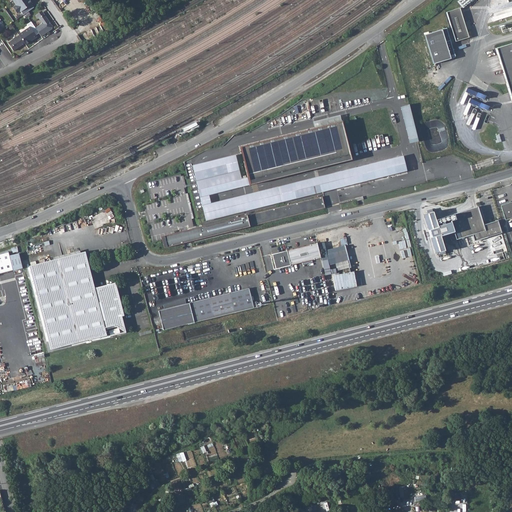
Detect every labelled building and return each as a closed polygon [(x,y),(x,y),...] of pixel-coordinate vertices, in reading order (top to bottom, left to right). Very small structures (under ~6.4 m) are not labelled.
[(14,0),(13,1),(15,5),(12,7),(17,13),(20,11),(23,15),(25,14),(28,11),(33,8),(31,4),(28,0),(14,0)] [(496,20),(511,15),(511,8),(494,14),(496,20)] [(460,9),(447,14),(456,43),(470,39),(460,9)] [(52,26),(43,14),(38,18),(41,22),(41,24),(35,28),(41,36),(51,29),(52,26)] [(455,55),(446,26),(423,34),(433,63),(455,55)] [(29,27),(22,31),(23,32),(19,35),(24,43),(25,44),(36,37),(29,27)] [(24,43),(19,35),(7,43),(13,51),(24,43)] [(511,48),(495,54),(511,104),(511,48)] [(467,89),(466,93),(485,99),(486,95),(467,89)] [(410,104),(401,107),(409,143),(419,141),(410,104)] [(182,136),(199,126),(196,121),(179,130),(182,136)] [(249,183),(351,158),(341,122),(240,147),(249,183)] [(192,229),(195,240),(325,208),(322,197),(192,229)] [(505,223),(511,221),(511,204),(501,208),(505,223)] [(482,227),(477,209),(441,219),(439,216),(427,219),(435,247),(471,237),(473,243),(500,235),(496,223),(482,227)] [(195,240),(192,229),(184,231),(161,237),(164,248),(187,242),(195,240)] [(274,270),(318,259),(315,245),(270,255),(274,270)] [(0,253),(0,273),(12,270),(12,272),(16,271),(10,251),(0,253)] [(331,254),(333,264),(338,263),(345,261),(346,261),(343,251),(331,254)] [(28,266),(50,350),(106,335),(104,328),(114,325),(115,328),(117,327),(126,333),(121,316),(117,317),(116,313),(118,310),(118,308),(116,304),(113,302),(112,297),(113,296),(112,290),(97,291),(98,295),(95,296),(84,252),(28,266)] [(91,260),(93,267),(110,263),(108,255),(91,260)] [(347,270),(345,261),(338,263),(340,272),(347,270)] [(331,277),(333,292),(351,288),(349,274),(331,277)] [(246,289),(186,303),(191,323),(251,308),(246,289)] [(191,323),(186,303),(156,311),(161,331),(191,323)] [(31,333),(38,331),(36,323),(29,325),(31,333)] [(180,461),(186,459),(183,452),(177,454),(180,461)]
